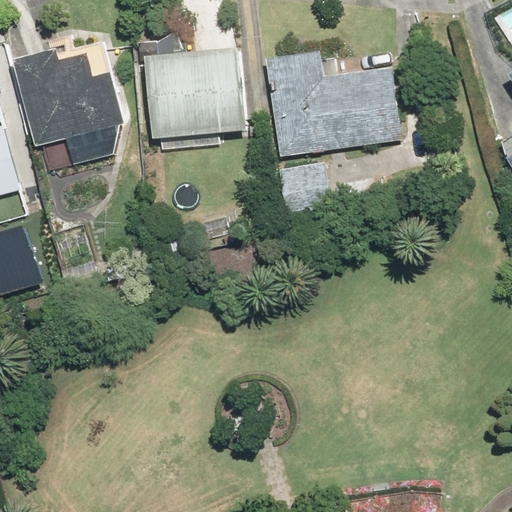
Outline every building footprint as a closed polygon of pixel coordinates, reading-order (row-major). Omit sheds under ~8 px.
[(70,40),(24,52),(47,142),(136,119),(122,66),(105,71),(99,46),(73,52),(70,40)] [(157,49),(165,132),(257,124),(250,41),(157,49)] [(330,49),(276,55),(288,153),(411,138),(402,64),(333,73),(330,49)] [(0,194),(29,187),(13,124),(0,126),(0,93),(5,93),(0,74),(0,194)] [(92,142),(48,152),(52,170),(96,160),(92,142)] [(328,162),(283,167),(288,213),(333,208),(328,162)] [(0,226),(0,291),(47,279),(31,218),(0,226)]
